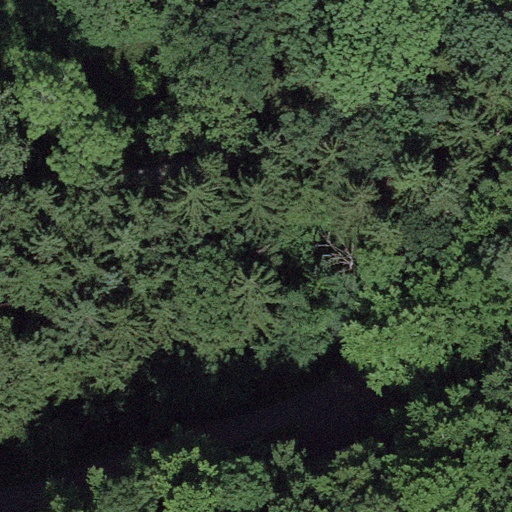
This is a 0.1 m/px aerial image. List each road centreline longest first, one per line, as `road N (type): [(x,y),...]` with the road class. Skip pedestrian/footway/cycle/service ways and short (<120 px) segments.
road 1 (track): [(0,208),(256,157),(477,85),(511,90)]
road 2 (tertiary): [(511,398),(166,511)]
road 3 (track): [(511,217),(371,376),(303,469)]
